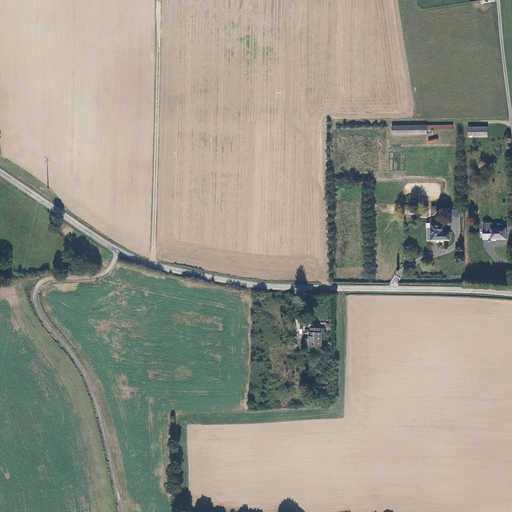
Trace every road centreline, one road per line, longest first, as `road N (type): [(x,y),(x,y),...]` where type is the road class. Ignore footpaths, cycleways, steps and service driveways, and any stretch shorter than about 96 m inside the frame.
road 1 (tertiary): [(0,171),(119,252),(173,270),(276,286),(511,293)]
road 2 (track): [(511,134),(498,0)]
